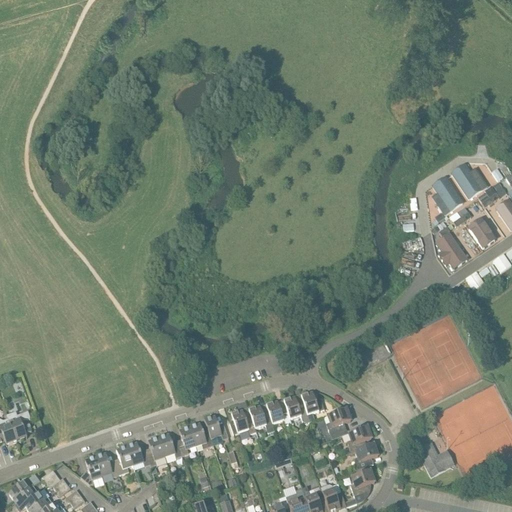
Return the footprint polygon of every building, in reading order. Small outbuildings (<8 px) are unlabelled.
[(468,202),(481,193),(464,167),(451,176),(468,202)] [(497,170),(491,174),(498,183),(503,180),(497,170)] [(433,188),(449,213),(462,204),(446,179),(433,188)] [(496,192),(496,193),(502,189),(498,184),(493,188),(496,192)] [(496,195),(491,188),(484,193),(485,194),(477,200),(481,205),(496,195)] [(496,195),(481,205),(484,210),(499,200),(496,195)] [(496,210),(511,232),(511,231),(511,206),(508,202),(496,210)] [(456,213),(460,219),(467,215),(464,209),(463,208),(456,213)] [(468,214),(467,215),(460,219),(453,224),(456,229),(471,219),(468,214)] [(441,215),(434,219),(438,224),(444,220),(441,215)] [(468,230),(482,251),(495,242),(481,222),(468,230)] [(437,227),(441,232),(446,229),(443,223),(437,227)] [(442,239),(450,233),(446,229),(441,232),(439,234),(442,239)] [(438,256),(446,267),(450,264),(454,271),(467,262),(450,236),(436,245),(442,254),(438,256)] [(511,267),(509,264),(503,255),(493,263),(498,271),(500,274),(511,267)] [(498,274),(492,266),(488,269),(494,277),(498,274)] [(479,274),(482,278),(490,273),(487,269),(479,274)] [(484,285),(482,282),(476,274),(466,281),(473,292),(484,285)] [(312,415),(324,411),(320,399),(314,401),(312,394),(301,398),(301,399),(302,402),(307,416),(309,424),(315,423),(312,415)] [(290,401),(283,403),(284,407),(287,414),(289,421),(290,422),(301,418),(302,418),(301,418),(302,423),(307,425),(309,424),(307,416),(302,402),(301,399),(295,401),(295,399),(290,401)] [(272,405),(265,407),(267,411),(270,419),(272,426),(284,423),(285,427),(291,426),(290,422),(289,421),(287,414),(284,407),(283,403),(278,405),(277,404),(272,405)] [(268,435),(275,433),(265,407),(260,409),(260,408),(248,412),(256,434),(255,431),(265,427),(268,435)] [(341,426),(350,423),(346,411),(327,418),(330,425),(326,426),(329,435),(331,441),(347,436),(346,431),(343,432),(341,426)] [(249,436),(256,434),(248,412),(243,414),(242,413),(231,416),(233,423),(229,424),(233,437),(237,436),(248,432),(249,436)] [(18,420),(9,424),(9,426),(16,444),(24,440),(27,440),(26,437),(25,436),(31,434),(27,423),(31,422),(28,413),(24,415),(17,417),(18,420)] [(215,418),(211,420),(211,418),(204,420),(208,433),(209,435),(211,442),(213,447),(223,444),(222,442),(228,440),(224,427),(219,429),(215,418)] [(0,420),(0,445),(5,444),(5,445),(8,444),(9,446),(16,444),(9,426),(7,421),(3,422),(1,421),(0,420)] [(196,425),(190,427),(197,449),(202,447),(203,450),(208,449),(213,447),(211,442),(209,435),(204,437),(203,435),(202,433),(200,426),(196,427),(196,425)] [(188,452),(197,449),(190,427),(182,430),(182,432),(179,433),(182,441),(177,443),(182,458),(189,455),(188,452)] [(363,449),(361,444),(371,440),(367,429),(347,436),(350,443),(347,444),(351,455),(354,454),(354,453),(363,449)] [(177,443),(171,444),(169,436),(165,438),(164,436),(158,438),(165,459),(175,456),(177,460),(182,458),(177,443)] [(148,444),(150,450),(145,451),(150,467),(150,468),(154,466),(155,466),(154,463),(165,459),(158,438),(151,441),(151,442),(148,444)] [(145,451),(140,453),(137,445),(133,446),(133,445),(125,447),(133,469),(143,465),(144,469),(150,467),(145,451)] [(437,457),(436,454),(431,445),(417,453),(430,479),(450,469),(442,454),(437,457)] [(370,467),(368,461),(378,458),(373,446),(363,450),(363,449),(354,453),(354,454),(356,460),(353,461),(357,472),(370,467)] [(126,471),(133,469),(125,447),(119,449),(120,451),(116,452),(119,460),(113,462),(118,478),(128,475),(126,471)] [(233,470),(238,469),(233,453),(228,455),(233,470)] [(113,462),(108,464),(106,456),(102,457),(101,455),(94,458),(101,479),(111,476),(113,480),(118,478),(113,462)] [(82,477),(80,480),(89,487),(93,486),(92,482),(101,479),(94,458),(88,460),(88,462),(85,463),(87,471),(89,475),(82,477)] [(255,462),(248,464),(250,471),(257,470),(255,462)] [(46,484),(56,477),(53,472),(42,479),(46,484)] [(350,488),(354,498),(361,496),(367,494),(365,488),(374,484),(370,473),(351,479),(353,487),(350,488)] [(50,489),(52,488),(60,482),(56,477),(46,484),(50,489)] [(200,481),(203,489),(208,487),(205,479),(200,481)] [(24,484),(8,495),(14,502),(29,491),(33,488),(34,487),(29,480),(24,484)] [(228,482),(230,488),(237,486),(235,480),(228,482)] [(56,493),(66,485),(62,481),(60,482),(52,488),(56,493)] [(212,485),(215,493),(224,490),(221,482),(212,485)] [(60,498),(62,497),(70,491),(66,485),(56,493),(60,498)] [(334,491),(334,492),(332,488),(329,486),(327,487),(327,486),(322,489),(321,490),(323,495),(322,496),(324,500),(328,511),(334,511),(340,510),(340,508),(345,506),(344,504),(341,494),(335,496),(334,491)] [(29,491),(14,502),(19,510),(23,507),(34,498),(37,496),(38,495),(33,488),(29,491)] [(196,500),(194,494),(192,488),(186,490),(188,496),(189,502),(196,500)] [(316,497),(310,499),(307,489),(301,491),(304,499),(305,501),(308,511),(326,511),(328,511),(324,500),(318,502),(316,497)] [(296,496),(285,500),(287,505),(289,510),(289,511),(308,511),(305,501),(304,499),(301,491),(295,493),(296,496)] [(70,504),(80,497),(76,492),(66,500),(70,504)] [(34,498),(23,507),(26,510),(26,511),(30,511),(43,503),(43,502),(38,495),(37,496),(34,498)] [(116,502),(114,496),(107,498),(109,504),(110,504),(116,502)] [(74,510),(76,508),(84,502),(80,497),(70,504),(74,510)] [(45,511),(53,507),(48,500),(43,503),(30,511),(45,511)] [(289,511),(285,500),(279,502),(281,507),(270,511),(289,511)] [(345,506),(346,508),(346,509),(357,505),(356,505),(355,501),(344,504),(345,506)] [(220,506),(221,511),(231,511),(229,503),(220,506)]
